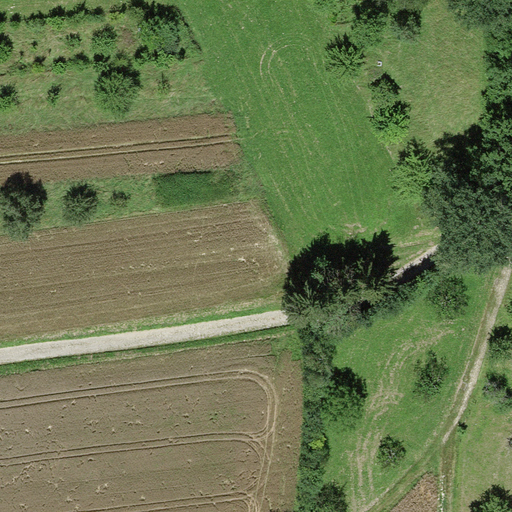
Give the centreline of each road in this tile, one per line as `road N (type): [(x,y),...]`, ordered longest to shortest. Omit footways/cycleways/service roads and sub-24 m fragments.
road 1 (track): [(511,194),(419,262),(312,309),(0,353)]
road 2 (track): [(509,202),(494,323),(447,433)]
